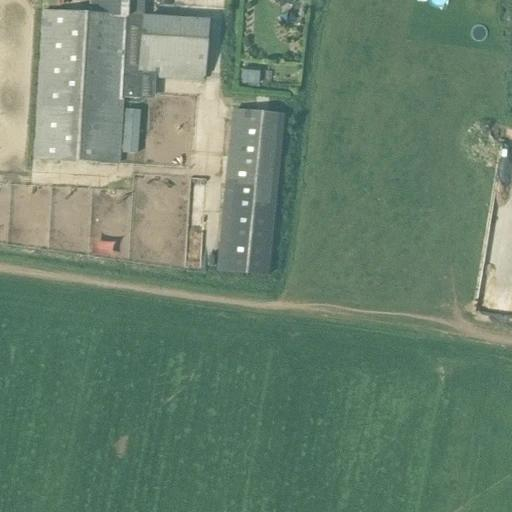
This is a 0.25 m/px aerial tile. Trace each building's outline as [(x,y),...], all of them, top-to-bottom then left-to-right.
[(122,0),(122,1),(97,0),(90,0),(90,16),(42,13),(31,160),(114,166),(119,99),(140,100),(141,95),(153,96),(154,79),(200,82),(205,22),(143,18),(144,0),(122,0)] [(502,20),(511,21),(511,2),(506,1),(502,20)] [(388,52),(350,271),(405,280),(444,62),(388,52)] [(241,83),(258,85),(260,69),(243,68),(241,83)] [(281,114),(231,110),(216,272),(266,275),(281,114)]
